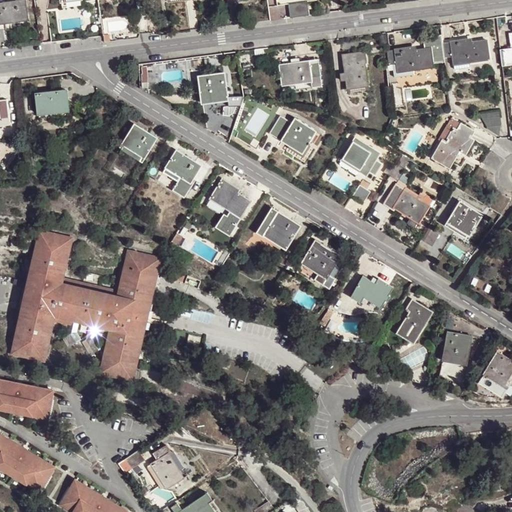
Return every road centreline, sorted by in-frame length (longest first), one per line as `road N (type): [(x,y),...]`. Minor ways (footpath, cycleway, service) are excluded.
road 1 (residential): [(84,60),(511,328)]
road 2 (residential): [(84,60),(511,1)]
road 3 (residential): [(511,413),(383,427),(351,475),(356,511)]
road 4 (residential): [(7,424),(140,511)]
